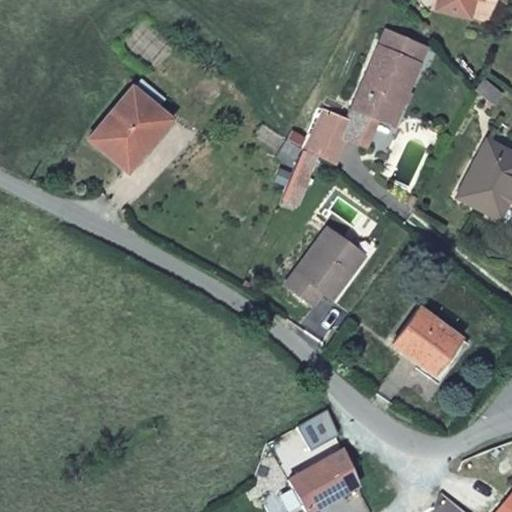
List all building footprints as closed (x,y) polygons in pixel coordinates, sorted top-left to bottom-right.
[(465,0),(432,0),(431,5),(460,14),(465,0)] [(323,103),(306,144),(337,158),(347,133),(364,140),(376,112),(392,117),(425,38),(383,23),(346,113),(323,103)] [(470,89),(489,101),(495,90),(478,77),(470,89)] [(128,85),(85,137),(125,170),(168,117),(128,85)] [(511,151),(487,140),(459,199),(502,220),(511,199),(511,151)] [(306,144),(303,143),(283,194),(299,201),(310,173),(307,172),(315,152),(306,144)] [(328,227),(285,286),(310,305),(321,291),(333,300),(367,255),(328,227)] [(425,309),(399,344),(424,364),(419,370),(443,387),(473,349),(425,309)] [(299,426),(311,450),(340,435),(331,409),(299,426)] [(289,479),(306,511),(308,511),(359,483),(345,450),(289,479)] [(511,511),(511,495),(498,511),(511,511)]
